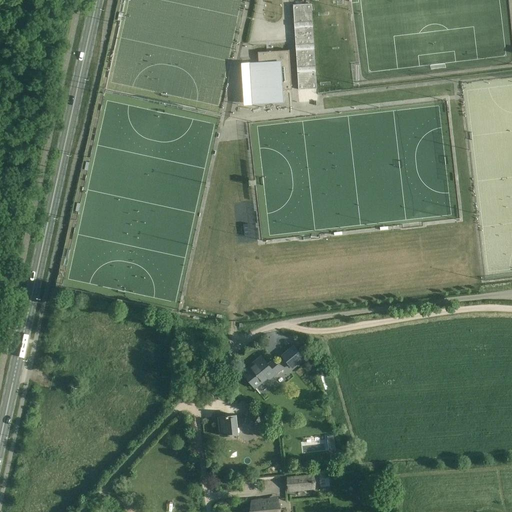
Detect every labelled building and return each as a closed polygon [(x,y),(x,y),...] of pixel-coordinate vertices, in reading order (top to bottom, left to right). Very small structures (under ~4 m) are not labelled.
[(298,90),(317,89),(311,4),(293,5),(298,90)] [(289,50),(273,51),(258,52),(259,65),(249,66),(252,102),(269,101),(284,100),(283,91),(292,90),(289,50)] [(221,145),(223,158),(249,154),(247,141),(221,145)] [(281,355),(294,369),(306,358),(294,345),(281,355)] [(255,388),(267,377),(269,379),(281,369),(273,360),(268,365),(261,357),(251,366),(252,367),(243,374),(255,388)] [(235,415),(219,417),(220,435),(237,434),(236,421),(243,420),(242,420),(253,427),(262,411),(251,405),(246,415),(236,416),(235,415)] [(287,477),(289,492),(316,489),(314,474),(287,477)] [(253,511),(277,511),(276,499),(252,501),(253,511)]
